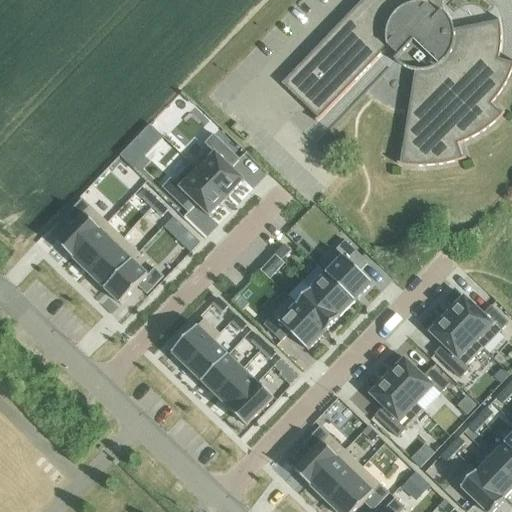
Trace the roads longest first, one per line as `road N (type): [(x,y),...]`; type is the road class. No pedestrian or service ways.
road 1 (residential): [(219,501),(443,264)]
road 2 (residential): [(96,384),(278,195)]
road 3 (residential): [(219,501),(96,384)]
road 4 (residential): [(96,384),(2,295)]
